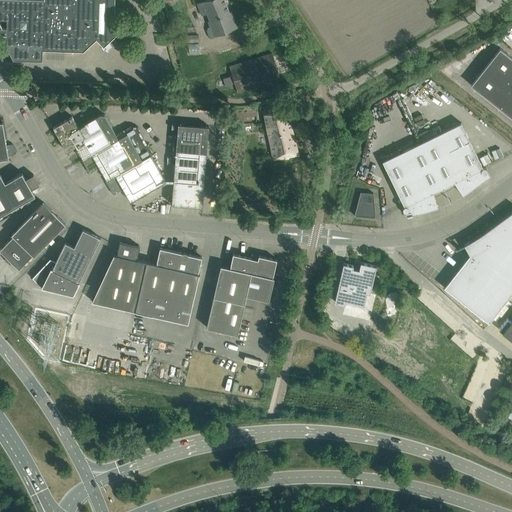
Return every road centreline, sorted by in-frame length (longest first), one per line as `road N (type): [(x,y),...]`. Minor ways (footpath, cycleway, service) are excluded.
road 1 (tertiary): [(511,487),(387,441),(279,431),(166,453),(88,483)]
road 2 (unclassified): [(314,235),(97,219),(71,194),(0,75)]
road 3 (tertiary): [(149,511),(232,486),(308,477),(401,485),(493,511)]
road 4 (unclassified): [(314,235),(424,235),(511,183)]
road 5 (unclassified): [(327,98),(505,0)]
road 6 (secondary): [(88,483),(0,345)]
